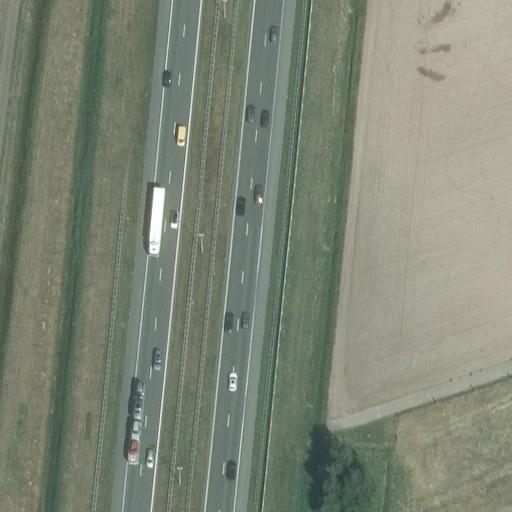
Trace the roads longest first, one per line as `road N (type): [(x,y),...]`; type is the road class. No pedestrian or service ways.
road 1 (unknown): [(360,0),(321,413),(333,424),(355,424),(511,372)]
road 2 (motorway): [(218,511),(268,0)]
road 3 (motorway): [(175,0),(126,511)]
